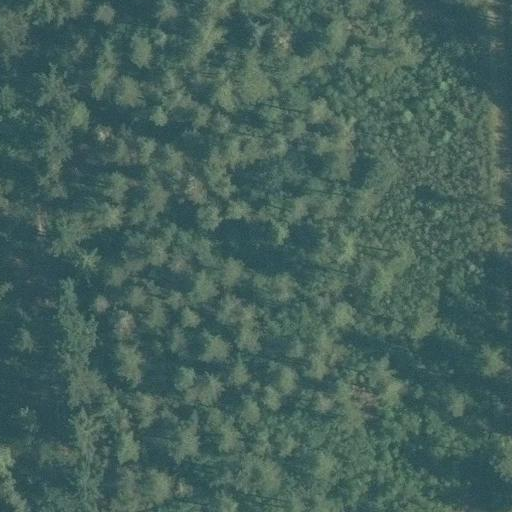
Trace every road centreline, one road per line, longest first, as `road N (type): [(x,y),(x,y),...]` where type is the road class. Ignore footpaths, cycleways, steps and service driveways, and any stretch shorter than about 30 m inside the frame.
road 1 (track): [(18,0),(62,511)]
road 2 (track): [(493,0),(511,416)]
